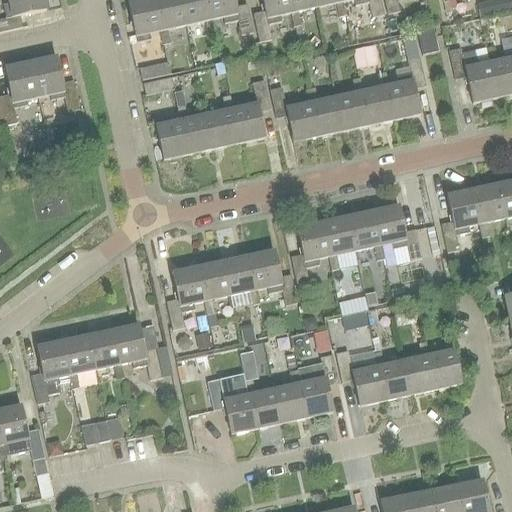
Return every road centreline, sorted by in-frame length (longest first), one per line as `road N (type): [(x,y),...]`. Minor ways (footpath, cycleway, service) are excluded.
road 1 (residential): [(143,216),(511,139)]
road 2 (residential): [(215,496),(246,474),(493,421)]
road 3 (residential): [(143,216),(98,29)]
road 4 (residential): [(0,331),(143,216)]
road 5 (residential): [(64,493),(174,470),(215,496)]
road 6 (residential): [(493,421),(468,295)]
